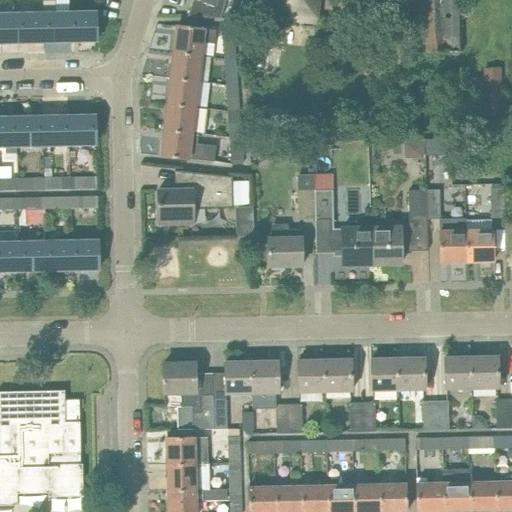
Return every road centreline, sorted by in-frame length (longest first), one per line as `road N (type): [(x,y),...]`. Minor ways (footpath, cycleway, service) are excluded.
road 1 (residential): [(125,332),(511,324)]
road 2 (residential): [(125,332),(119,78)]
road 3 (residential): [(130,511),(125,332)]
road 4 (unclassified): [(0,334),(125,332)]
